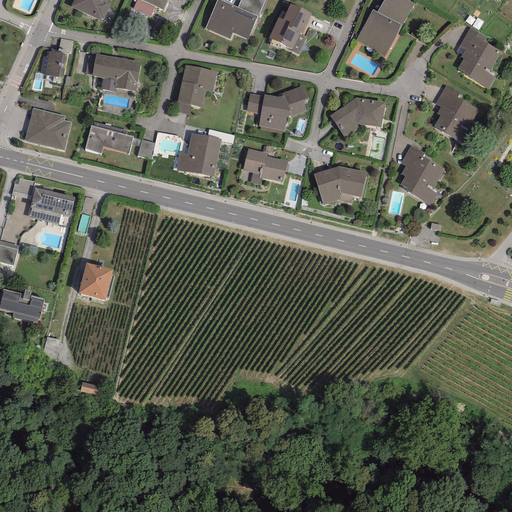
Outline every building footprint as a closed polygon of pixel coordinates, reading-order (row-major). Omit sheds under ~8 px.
[(108,0),(73,0),(71,7),(103,21),(110,3),(107,2),(108,0)] [(152,17),(155,9),(136,0),(133,8),(152,17)] [(167,0),(140,0),(163,10),(167,0)] [(237,8),(219,0),(216,0),(204,29),(229,39),(232,33),(247,40),(257,17),(237,8)] [(240,0),(237,8),(257,17),(264,0),(240,0)] [(384,0),(377,13),(372,10),(355,41),(384,57),(414,4),(406,0),(384,0)] [(311,14),(290,4),(282,19),(278,17),(268,38),(291,49),(290,51),(298,55),(306,37),(301,35),(311,14)] [(486,38),(470,28),(458,47),(464,50),(461,55),(460,57),(463,58),(457,68),(464,72),(463,74),(488,89),(497,74),(490,70),(501,52),(483,42),(486,38)] [(72,41),(60,39),(58,52),(62,53),(62,56),(65,56),(65,52),(70,53),(72,41)] [(455,52),(461,55),(464,50),(458,47),(455,52)] [(58,52),(48,52),(44,75),(61,78),(65,56),(62,56),(62,53),(58,52)] [(115,92),(116,88),(135,92),(140,62),(96,54),(95,57),(92,75),(103,78),(101,90),(115,92)] [(84,74),(92,75),(95,57),(88,56),(84,74)] [(216,72),(184,65),(175,112),(177,113),(188,115),(190,105),(202,107),(206,91),(212,92),(216,72)] [(480,110),(457,97),(459,93),(446,85),(435,104),(440,107),(437,114),(440,116),(434,126),(439,129),(439,130),(461,143),(480,110)] [(277,97),(264,95),(263,97),(260,114),(258,126),(260,127),(282,131),(284,131),(286,117),(290,116),(290,117),(306,111),(302,102),(308,100),(303,86),(277,96),(277,97)] [(260,114),(263,97),(249,94),(246,112),(260,114)] [(355,98),(330,116),(344,139),(360,128),(357,124),(381,127),(385,103),(355,98)] [(64,118),(32,110),(24,142),(64,152),(71,123),(63,121),(64,118)] [(93,122),(92,126),(126,135),(127,131),(93,122)] [(92,126),(90,125),(84,149),(101,153),(102,147),(128,154),(133,137),(126,135),(92,126)] [(221,139),(191,133),(187,154),(179,153),(176,170),(214,177),(221,139)] [(155,144),(141,140),(137,156),(151,159),(155,144)] [(424,154),(410,146),(400,163),(405,166),(400,174),(405,176),(400,185),(406,189),(404,191),(430,206),(439,191),(433,188),(444,170),(422,157),(424,154)] [(282,183),(287,161),(267,157),(268,153),(247,149),(243,171),(252,173),(259,174),(259,178),(261,178),(282,183)] [(338,166),(313,174),(323,205),(341,199),(339,193),(361,198),(366,173),(338,166)] [(260,185),(261,178),(259,178),(259,174),(252,173),(250,183),(260,185)] [(34,182),(19,179),(18,186),(14,185),(11,195),(30,200),(34,182)] [(74,198),(34,188),(27,217),(58,225),(61,214),(70,216),(74,198)] [(18,246),(0,241),(0,262),(13,266),(18,246)] [(112,268),(85,261),(78,292),(105,298),(112,268)] [(20,294),(3,289),(2,292),(3,292),(0,303),(0,308),(13,312),(12,316),(37,323),(44,299),(30,295),(31,291),(25,290),(22,298),(19,298),(20,294)] [(60,340),(46,337),(42,358),(55,361),(60,340)] [(102,387),(82,383),(80,392),(100,396),(102,387)]
